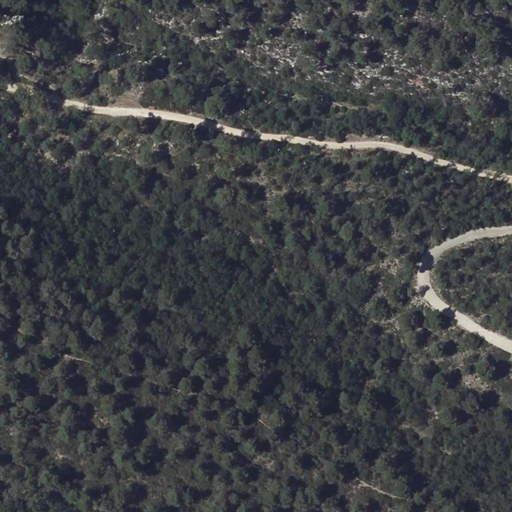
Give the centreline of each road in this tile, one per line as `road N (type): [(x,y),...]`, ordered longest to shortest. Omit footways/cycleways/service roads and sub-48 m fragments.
road 1 (track): [(511,181),(403,152),(0,89)]
road 2 (track): [(511,343),(449,309),(427,287),(426,263),(446,242),(511,229)]
